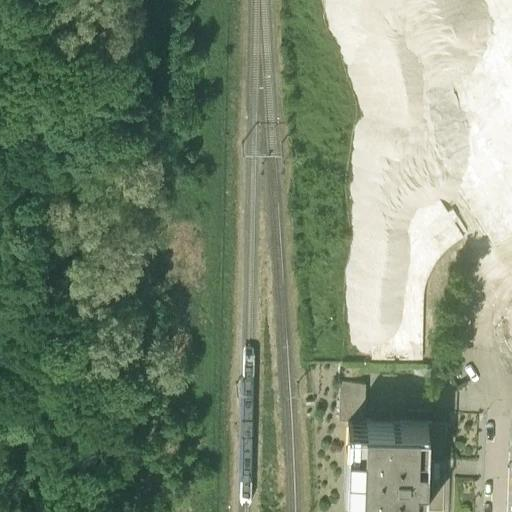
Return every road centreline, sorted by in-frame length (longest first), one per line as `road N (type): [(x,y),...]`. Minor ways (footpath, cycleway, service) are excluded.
road 1 (residential): [(511,244),(473,274),(461,301),(463,342),(497,393)]
road 2 (residential): [(497,393),(484,311),(511,274)]
